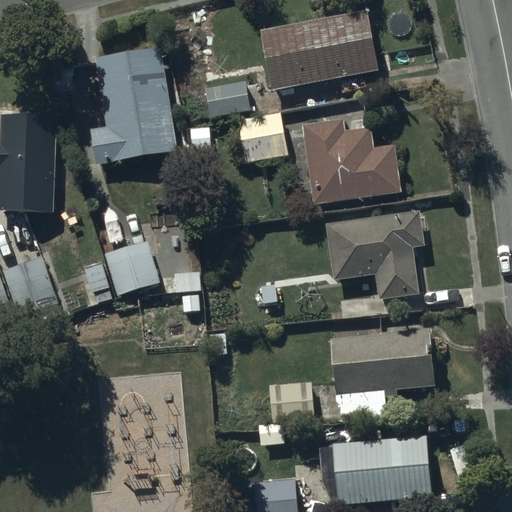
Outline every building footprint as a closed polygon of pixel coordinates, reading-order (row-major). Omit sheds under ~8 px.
[(367,15),(261,34),(272,93),(378,73),(367,15)] [(165,53),(99,63),(110,131),(93,134),(99,168),(180,156),(165,53)] [(247,86),(206,92),(211,122),(252,116),(247,86)] [(288,159),(281,116),(238,123),(245,166),(288,159)] [(59,120),(0,118),(0,214),(56,216),(59,120)] [(346,124),(303,130),(313,209),(402,197),(396,150),(374,153),(371,132),(347,135),(346,124)] [(212,130),(192,131),(194,154),(214,152),(212,130)] [(419,215),(327,227),(334,283),(376,278),(379,304),(419,298),(413,250),(423,249),(419,215)] [(149,244),(107,257),(120,299),(162,287),(149,244)] [(43,260),(4,273),(20,320),(59,307),(43,260)] [(115,302),(103,266),(86,272),(93,297),(96,296),(100,307),(115,302)] [(0,273),(0,309),(11,306),(0,273)] [(431,334),(332,343),(337,425),(386,422),(385,400),(396,399),(396,394),(435,392),(431,334)] [(312,385),(270,387),(272,428),(314,425),(312,385)] [(427,442),(334,448),(338,508),(431,502),(427,442)] [(297,511),(295,482),(257,485),(259,511),(297,511)]
